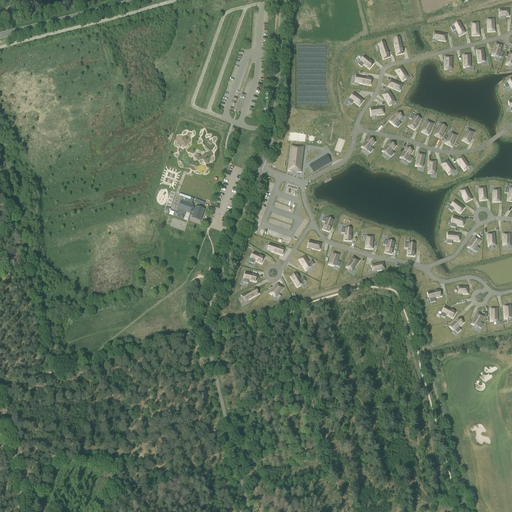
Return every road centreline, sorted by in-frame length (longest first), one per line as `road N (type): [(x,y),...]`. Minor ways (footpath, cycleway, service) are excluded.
road 1 (unclassified): [(205,330),(271,136),(282,0)]
road 2 (track): [(0,155),(56,367)]
road 3 (track): [(428,367),(399,278),(299,301)]
road 4 (track): [(250,511),(205,330)]
road 5 (secondary): [(138,0),(0,35)]
road 6 (track): [(436,393),(468,511)]
